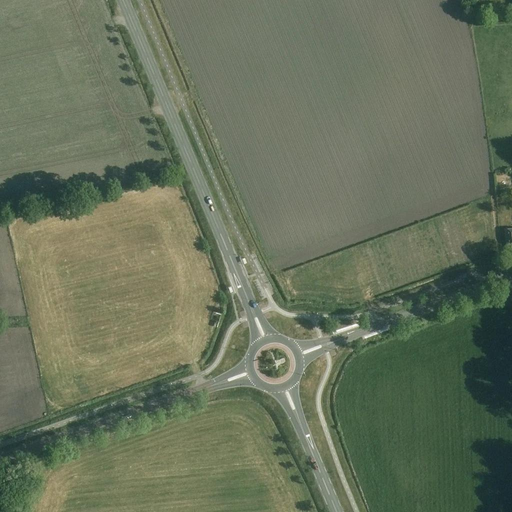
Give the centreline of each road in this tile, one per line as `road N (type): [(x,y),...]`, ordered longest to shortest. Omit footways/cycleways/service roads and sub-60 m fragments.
road 1 (secondary): [(265,340),(122,0)]
road 2 (tertiary): [(0,459),(250,372)]
road 3 (tertiary): [(298,354),(511,274)]
road 4 (secondary): [(336,511),(285,387)]
